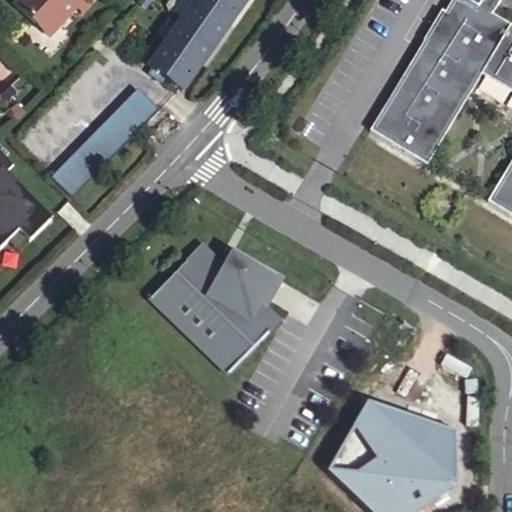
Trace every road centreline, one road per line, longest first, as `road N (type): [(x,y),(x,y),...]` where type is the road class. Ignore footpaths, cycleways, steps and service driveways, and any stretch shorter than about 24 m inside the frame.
road 1 (residential): [(511,357),(490,333),(185,153)]
road 2 (residential): [(185,153),(0,341)]
road 3 (residential): [(299,0),(185,153)]
